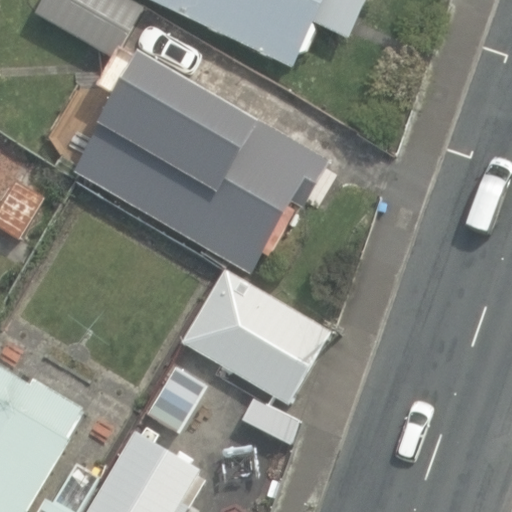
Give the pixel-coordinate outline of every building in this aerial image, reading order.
[(117,0),(49,0),(40,18),(115,61),(142,14),(117,0)] [(159,0),(300,66),(321,22),(356,38),(373,0),(159,0)] [(82,175),(256,278),(295,212),(303,216),(334,164),(261,120),(256,128),(129,53),(106,91),(125,102),(82,175)] [(0,220),(0,223),(26,240),(51,199),(23,182),(0,220)] [(294,408),(337,335),(230,271),(186,344),(294,408)] [(0,511),(34,511),(76,443),(71,440),(87,413),(36,381),(33,387),(0,367),(0,511)] [(156,415),(186,434),(214,387),(184,369),(156,415)] [(94,511),(181,511),(205,473),(148,439),(136,458),(129,454),(94,511)] [(47,503),(41,511),(82,511),(100,481),(81,470),(58,509),(47,503)]
